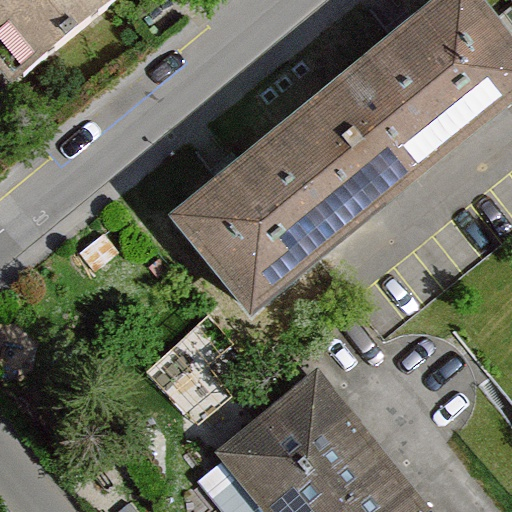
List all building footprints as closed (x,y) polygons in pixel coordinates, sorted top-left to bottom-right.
[(0,0),(0,52),(32,90),(140,0),(0,0)] [(511,57),(465,0),(461,0),(324,113),(393,197),(511,99),(511,57)] [(324,113),(185,225),(253,309),(393,197),(324,113)] [(257,511),(269,502),(354,432),(316,386),(200,484),(222,511),(257,511)] [(277,511),(346,511),(391,476),(354,432),(269,502),(277,511)] [(419,511),(391,476),(346,511),(419,511)]
